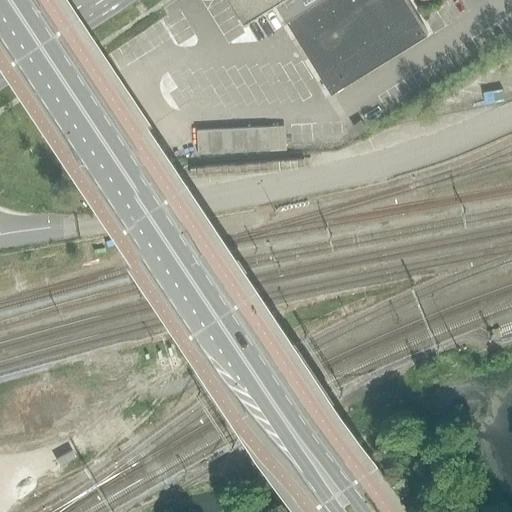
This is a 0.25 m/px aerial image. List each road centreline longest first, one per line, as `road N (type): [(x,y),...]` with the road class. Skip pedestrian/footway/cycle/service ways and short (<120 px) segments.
road 1 (primary): [(363,511),(22,0)]
road 2 (primary): [(0,3),(336,511)]
road 3 (primary): [(0,75),(115,0)]
